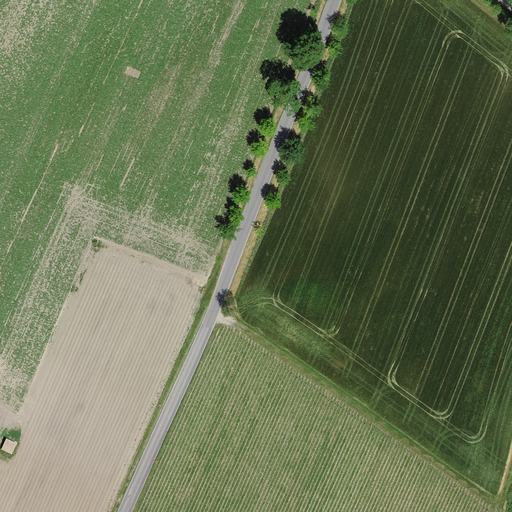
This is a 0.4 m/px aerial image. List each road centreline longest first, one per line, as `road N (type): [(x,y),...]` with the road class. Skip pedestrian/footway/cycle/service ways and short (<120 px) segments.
road 1 (unclassified): [(334,0),(124,511)]
road 2 (track): [(212,313),(499,507),(511,457)]
